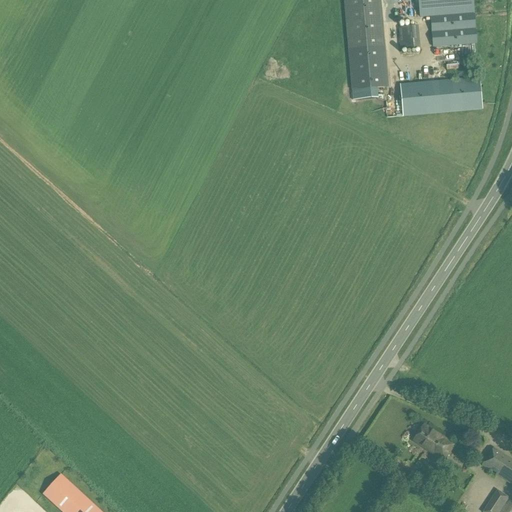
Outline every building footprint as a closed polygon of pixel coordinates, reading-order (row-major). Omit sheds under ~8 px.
[(344,0),(352,91),(388,88),(380,0),(344,0)] [(409,0),(393,0),(395,22),(411,21),(409,0)] [(475,14),(473,0),(418,0),(420,18),(430,17),(475,14)] [(432,47),(477,43),(475,14),(430,17),(432,47)] [(416,28),(398,29),(399,51),(417,50),(416,28)] [(482,109),(479,78),(400,85),(402,116),(482,109)] [(425,426),(415,442),(444,461),(454,445),(425,426)] [(511,460),(494,450),(482,467),(511,486),(511,460)] [(399,474),(405,468),(397,460),(391,466),(399,474)] [(102,511),(62,475),(43,495),(60,511),(102,511)] [(498,490),(483,511),(510,511),(511,510),(511,499),(510,498),(509,497),(498,490)]
